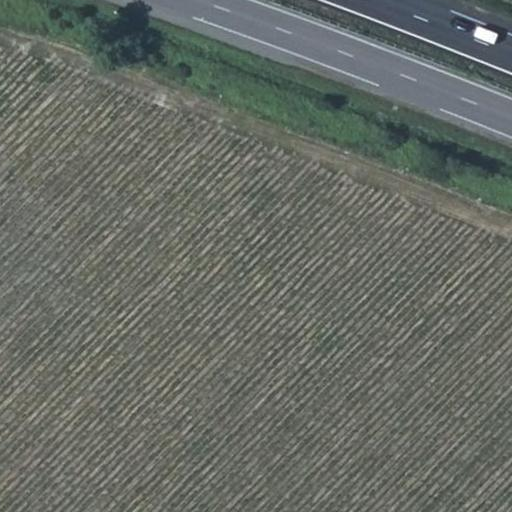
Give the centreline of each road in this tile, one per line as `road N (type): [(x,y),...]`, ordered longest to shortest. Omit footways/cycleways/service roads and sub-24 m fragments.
road 1 (trunk): [(197,0),(511,118)]
road 2 (trunk): [(511,54),(369,0)]
